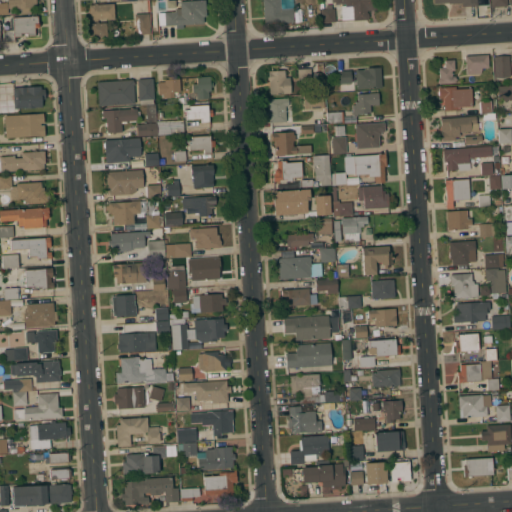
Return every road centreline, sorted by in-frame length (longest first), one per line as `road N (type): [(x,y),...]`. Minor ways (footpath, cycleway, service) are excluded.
road 1 (residential): [(436,511),(402,0)]
road 2 (tertiary): [(95,511),(62,0)]
road 3 (residential): [(265,511),(232,0)]
road 4 (residential): [(511,30),(0,63)]
road 5 (tertiary): [(511,501),(346,511)]
